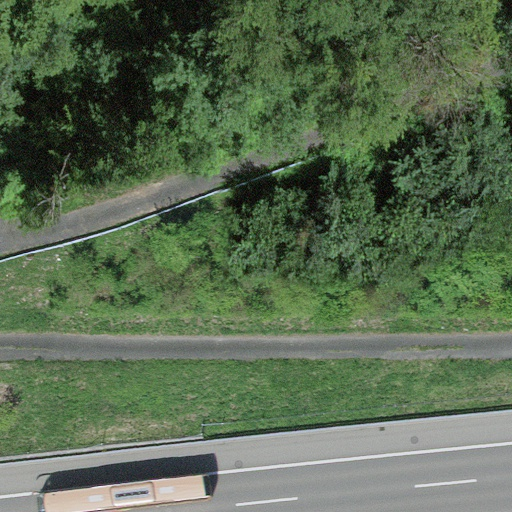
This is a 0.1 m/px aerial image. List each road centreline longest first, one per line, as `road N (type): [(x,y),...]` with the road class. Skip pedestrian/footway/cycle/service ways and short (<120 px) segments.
road 1 (track): [(0,241),(159,197),(511,60)]
road 2 (track): [(511,344),(0,347)]
road 3 (motorway): [(511,492),(325,511)]
